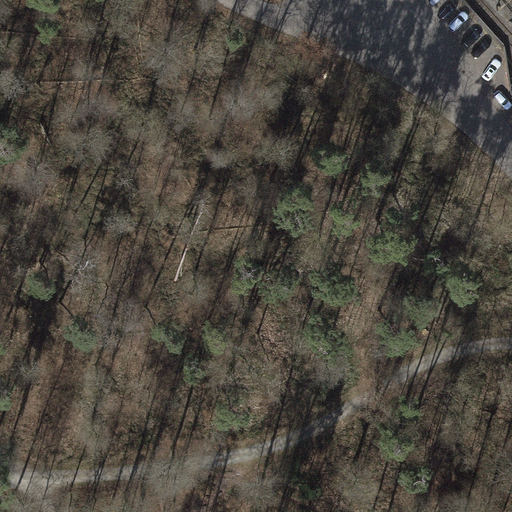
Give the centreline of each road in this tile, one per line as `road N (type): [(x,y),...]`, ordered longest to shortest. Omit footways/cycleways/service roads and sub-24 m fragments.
road 1 (track): [(511,340),(482,344),(404,379),(315,439),(202,464),(20,480)]
road 2 (residential): [(239,0),(442,104),(511,178)]
